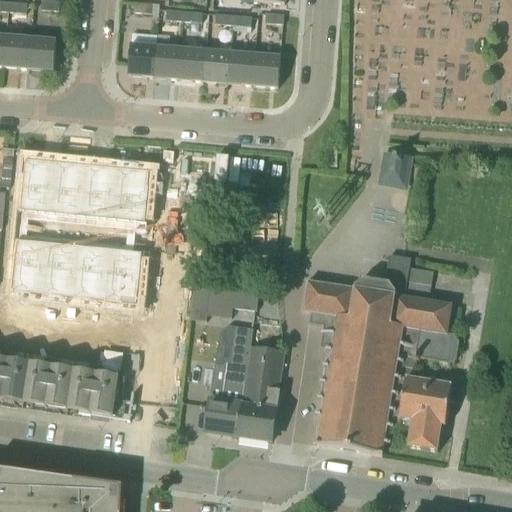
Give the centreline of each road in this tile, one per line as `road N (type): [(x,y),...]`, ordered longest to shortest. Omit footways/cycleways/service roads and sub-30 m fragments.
road 1 (residential): [(346,483),(301,475),(274,489),(0,447)]
road 2 (residential): [(86,110),(294,121),(307,109),(321,0)]
road 3 (residential): [(511,505),(438,502),(346,483)]
